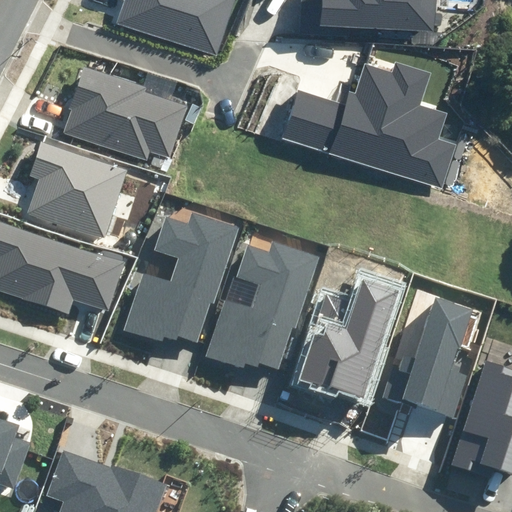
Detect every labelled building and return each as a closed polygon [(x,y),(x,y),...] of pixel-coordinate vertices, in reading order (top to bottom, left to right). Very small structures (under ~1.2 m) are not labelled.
[(117,22),(218,55),(236,0),(122,0),(124,1),(117,22)] [(303,0),(301,33),(347,35),(347,27),(434,31),(435,0),(303,0)] [(297,92),(282,139),(443,187),(456,144),(439,139),(447,114),(420,106),(431,73),(396,62),(393,72),(367,64),(358,93),(351,91),(346,107),(297,92)] [(151,151),(170,157),(188,106),(146,92),(147,88),(83,66),(68,108),(73,110),(65,133),(147,161),(151,151)] [(26,213),(103,238),(126,170),(40,141),(29,175),(38,178),(26,213)] [(124,329),(162,341),(164,336),(177,340),(179,336),(196,342),(209,303),(215,305),(240,227),(193,211),(189,224),(167,217),(156,251),(179,259),(173,278),(144,268),(124,329)] [(0,290),(70,313),(75,298),(110,309),(126,261),(0,220),(0,290)] [(262,363),(280,369),(293,327),(296,328),(319,257),(272,242),(269,251),(247,244),(236,278),(260,286),(253,310),(224,301),(206,357),(244,370),(246,365),(260,369),(262,363)] [(299,377),(366,397),(400,288),(361,276),(354,300),(325,291),(299,377)] [(384,393),(456,418),(471,377),(458,373),(460,366),(452,363),(471,308),(435,295),(414,356),(405,353),(401,364),(395,362),(384,393)] [(490,466),(511,472),(511,368),(488,361),(455,465),(487,475),(490,466)] [(0,483),(14,489),(31,444),(14,438),(19,424),(0,417),(0,483)] [(59,511),(157,511),(168,483),(113,463),(110,469),(61,451),(45,495),(64,502),(59,511)]
